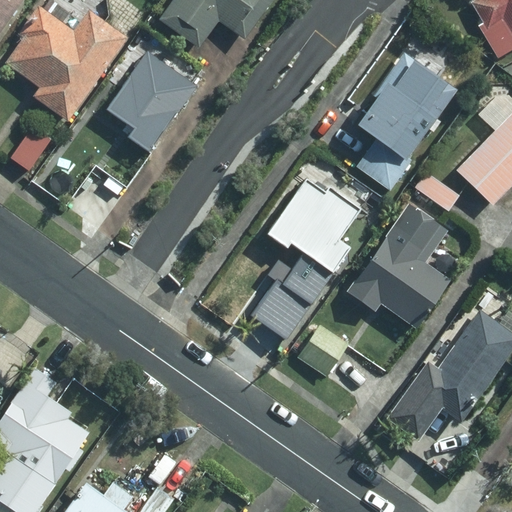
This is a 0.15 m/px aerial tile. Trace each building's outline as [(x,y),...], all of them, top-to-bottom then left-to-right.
[(0,0),(0,25),(18,0),(0,0)] [(214,20),(239,39),(266,0),(171,0),(156,21),(194,48),(214,20)] [(511,0),(469,0),(462,4),(491,63),(511,52),(511,0)] [(29,98),(62,122),(121,40),(85,13),(69,35),(55,25),(63,14),(46,2),(38,11),(35,9),(16,36),(21,40),(3,65),(36,89),(29,98)] [(375,100),(355,129),(373,142),(352,171),(383,194),(405,163),(398,158),(424,122),(428,124),(451,91),(401,55),(371,97),(375,100)] [(124,141),(143,154),(173,111),(160,103),(171,88),(136,64),(102,111),(131,131),(124,141)] [(486,210),(511,184),(511,100),(499,87),(471,115),(491,136),(452,175),(486,210)] [(112,167),(80,144),(69,158),(102,182),(112,167)] [(458,199),(421,174),(410,190),(447,215),(458,199)] [(301,183),(262,237),(281,250),(284,246),(325,275),(343,250),(334,243),(355,212),(324,190),(320,196),(301,183)] [(403,208),(342,294),(369,313),(374,306),(409,330),(442,284),(419,268),(442,236),(403,208)] [(423,365),(381,423),(413,445),(436,413),(456,428),(511,352),(511,317),(504,312),(493,327),(477,315),(435,373),(423,365)] [(317,327),(295,359),(321,377),(343,345),(317,327)] [(52,381),(32,367),(0,413),(0,448),(6,452),(0,461),(0,500),(16,511),(26,511),(84,431),(62,415),(65,410),(42,394),(52,381)] [(78,478),(52,511),(123,511),(116,507),(126,494),(109,482),(99,494),(78,478)] [(137,511),(160,511),(170,497),(154,486),(137,511)]
